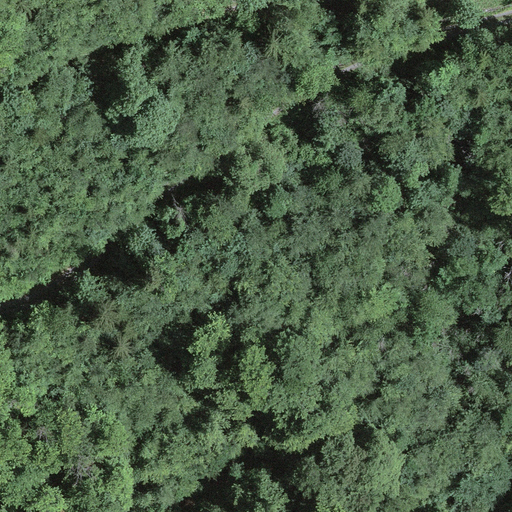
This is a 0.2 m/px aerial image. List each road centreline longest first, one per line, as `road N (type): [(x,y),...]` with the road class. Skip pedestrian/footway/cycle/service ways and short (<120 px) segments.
road 1 (track): [(0,309),(56,288),(122,222),(315,78),(377,51),(511,14)]
road 2 (track): [(249,0),(138,27),(0,80)]
